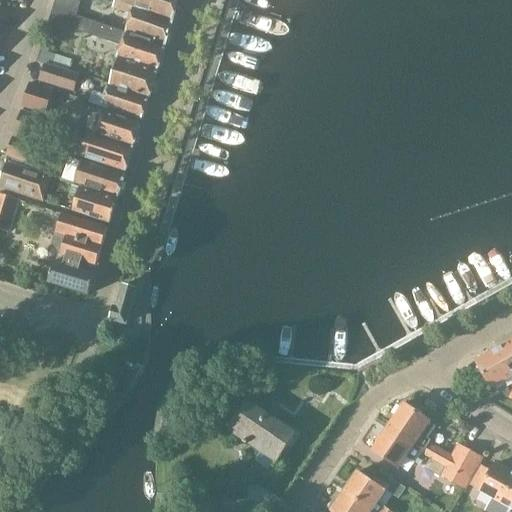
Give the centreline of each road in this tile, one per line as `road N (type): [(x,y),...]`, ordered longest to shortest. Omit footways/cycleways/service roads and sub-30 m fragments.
road 1 (residential): [(92,330),(191,0)]
road 2 (residential): [(292,511),(368,401),(431,364)]
